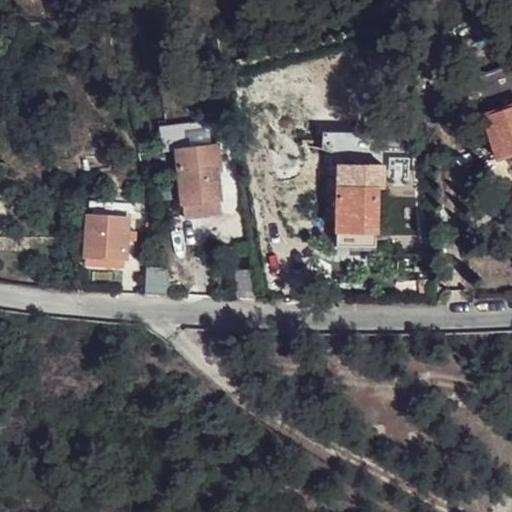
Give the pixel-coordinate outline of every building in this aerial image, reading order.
[(458,124),(483,116),(497,159),(511,154),(511,65),(445,88),(458,124)] [(177,151),(183,205),(220,201),(217,173),(222,172),(216,121),(160,127),(162,152),(177,151)] [(337,164),(336,234),(378,234),(379,165),(337,164)] [(220,201),(183,205),(184,219),(222,215),(220,201)] [(88,215),(85,257),(124,260),(127,218),(88,215)] [(124,260),(85,257),(85,266),(124,268),(124,260)]
